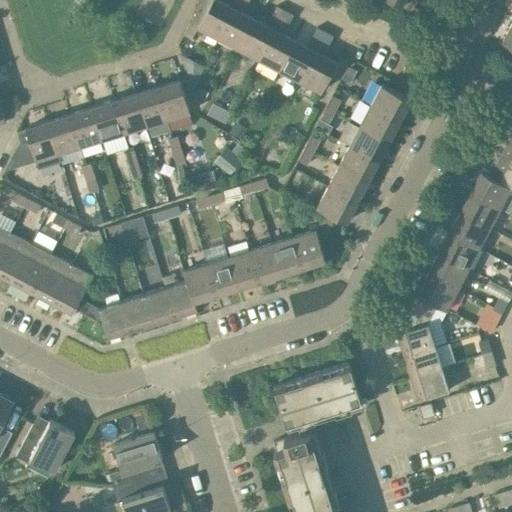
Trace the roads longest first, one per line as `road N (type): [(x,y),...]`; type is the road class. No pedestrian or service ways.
road 1 (residential): [(459,68),(447,113),(345,307)]
road 2 (residential): [(175,366),(114,385),(84,380),(0,336)]
road 3 (residential): [(345,307),(175,366)]
road 4 (residential): [(459,68),(298,0)]
road 5 (residential): [(223,511),(175,366)]
road 6 (residential): [(399,443),(366,336),(345,307)]
